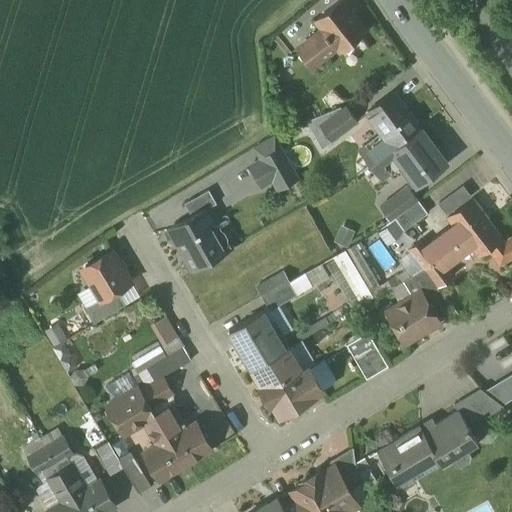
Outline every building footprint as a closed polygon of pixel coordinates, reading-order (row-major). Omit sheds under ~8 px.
[(342,1),(316,22),(322,29),(308,40),(323,59),(337,48),(339,51),(366,30),(342,1)] [(323,59),(308,40),(297,49),(312,67),(323,59)] [(419,128),(393,93),(366,114),(382,134),(359,151),(370,166),(375,162),(419,128)] [(337,128),(323,136),(329,147),(343,139),(337,128)] [(447,164),(419,128),(375,162),(386,177),(402,165),(418,186),(447,164)] [(251,165),(262,187),(273,182),(277,191),(300,179),(277,133),(252,146),(260,161),(251,165)] [(216,204),(202,178),(178,192),(192,217),(208,208),(209,209),(216,204)] [(407,187),(380,207),(391,221),(418,201),(407,186),(407,187)] [(391,221),(386,225),(387,226),(395,220),(404,231),(427,213),(418,201),(391,221)] [(473,201),(449,219),(456,228),(464,238),(488,220),(473,201)] [(192,217),(170,229),(193,271),(232,249),(209,209),(208,208),(192,217)] [(464,238),(423,269),(437,288),(454,275),(447,265),(471,247),(478,257),(489,249),(502,239),(488,220),(464,238)] [(427,245),(424,241),(403,256),(416,273),(423,269),(464,238),(456,228),(450,233),(448,230),(427,245)] [(511,238),(505,242),(502,239),(489,249),(500,263),(511,257),(511,238)] [(113,251),(82,269),(100,300),(101,301),(117,291),(131,282),(113,251)] [(437,288),(423,269),(404,282),(413,297),(421,292),(425,299),(439,291),(437,288)] [(290,282),(262,298),(270,311),(297,295),(290,282)] [(117,291),(101,301),(100,300),(85,308),(94,324),(125,305),(117,291)] [(413,297),(392,310),(399,321),(394,324),(405,343),(439,322),(425,299),(421,292),(413,297)] [(262,312),(229,331),(252,370),(288,348),(290,347),(280,330),(275,333),(262,312)] [(364,378),(388,368),(372,331),(349,341),(364,378)] [(183,347),(133,377),(139,387),(141,390),(163,377),(191,360),(183,347)] [(288,348),(252,370),(262,387),(260,388),(264,394),(309,368),(308,367),(302,371),(288,348)] [(309,368),(264,394),(270,405),(272,403),(279,416),(322,391),(309,368)] [(130,372),(106,387),(115,402),(139,387),(133,377),(130,372)] [(163,377),(141,390),(151,407),(173,394),(163,377)] [(151,407),(141,390),(139,387),(115,402),(108,406),(124,434),(144,422),(158,445),(144,453),(160,481),(186,466),(155,414),(151,407)] [(480,389),(454,404),(458,411),(459,410),(469,427),(504,407),(480,389)] [(187,428),(173,403),(155,414),(186,466),(212,450),(196,422),(187,428)] [(458,411),(423,431),(419,425),(377,450),(388,469),(400,462),(408,476),(437,458),(441,464),(450,459),(454,466),(460,467),(470,462),(471,456),(467,449),(478,442),(469,427),(459,410),(458,411)] [(123,466),(108,442),(95,450),(111,476),(123,468),(124,468),(123,466)] [(353,447),(331,461),(334,466),(335,465),(347,486),(358,480),(353,447)] [(151,487),(134,459),(123,466),(124,468),(123,468),(138,494),(151,487)] [(86,488),(72,464),(60,471),(74,495),(86,488)] [(334,466),(324,472),(323,470),(312,477),(332,511),(347,511),(358,505),(347,486),(335,465),(334,466)] [(74,495),(60,471),(48,478),(62,502),(74,495)] [(332,511),(312,477),(301,483),(302,485),(291,492),(297,501),(303,511),(332,511)] [(86,488),(74,495),(84,511),(108,511),(116,507),(100,480),(86,488)] [(62,502),(48,510),(49,511),(84,511),(74,495),(62,502)] [(278,498),(254,511),(286,511),(284,509),(278,498)] [(19,511),(11,499),(0,505),(0,511),(19,511)] [(303,511),(297,501),(284,509),(286,511),(303,511)]
